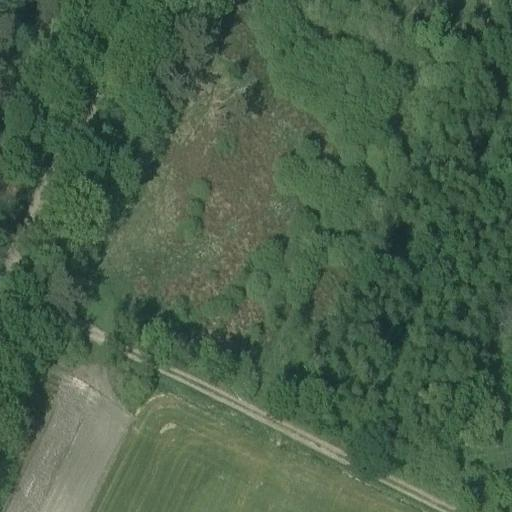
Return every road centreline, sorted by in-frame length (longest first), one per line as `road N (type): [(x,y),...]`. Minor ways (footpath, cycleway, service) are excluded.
road 1 (track): [(449,511),(80,324),(0,318)]
road 2 (track): [(138,0),(0,284)]
